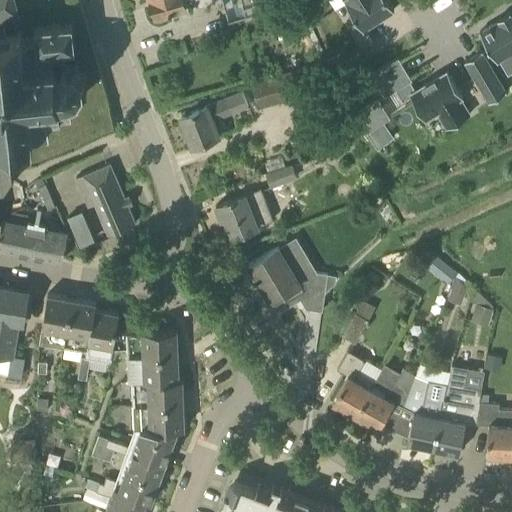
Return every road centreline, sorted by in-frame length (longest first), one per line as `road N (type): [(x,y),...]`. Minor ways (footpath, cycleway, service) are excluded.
road 1 (unclassified): [(511,500),(433,492),(350,470),(261,381)]
road 2 (unclassified): [(159,274),(174,249),(170,196),(102,0)]
road 3 (unclassified): [(0,258),(108,282),(159,274)]
road 4 (unclassified): [(183,511),(214,426),(261,381)]
road 5 (unclassified): [(261,381),(219,321),(159,274)]
